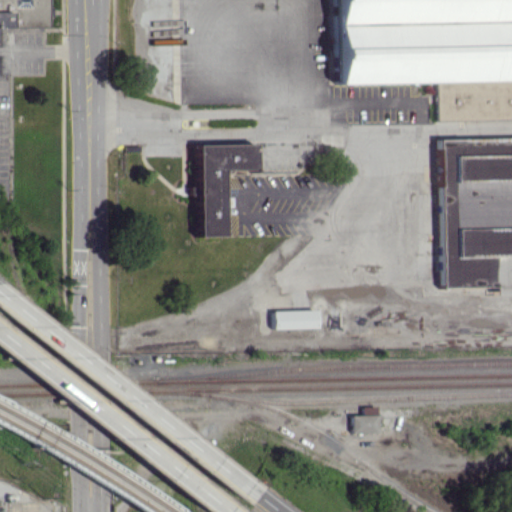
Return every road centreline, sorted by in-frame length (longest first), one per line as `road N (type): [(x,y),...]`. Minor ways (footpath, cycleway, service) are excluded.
road 1 (tertiary): [(90,50),(91,511)]
road 2 (motorway): [(254,494),(0,292)]
road 3 (motorway): [(0,331),(228,511)]
